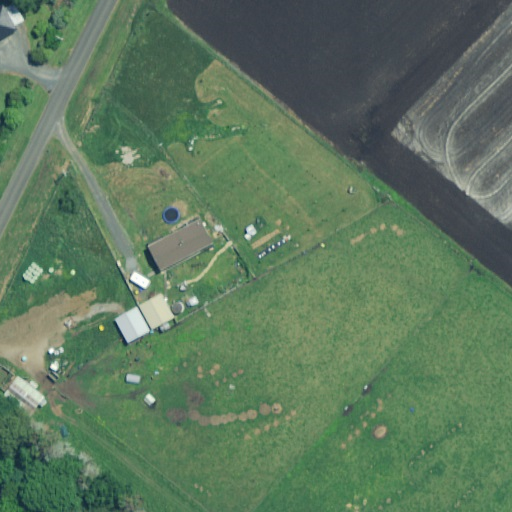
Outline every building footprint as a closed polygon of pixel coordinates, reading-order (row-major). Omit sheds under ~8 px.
[(0,41),(16,32),(14,28),(24,22),(15,6),(5,12),(2,6),(0,7),(0,41)] [(211,246),(199,222),(149,248),(161,272),(211,246)] [(139,307),(151,331),(160,327),(162,333),(170,328),(168,323),(173,320),(161,296),(139,307)] [(150,333),(138,309),(115,321),(127,345),(150,333)] [(44,399),(18,378),(3,397),(29,418),(44,399)]
